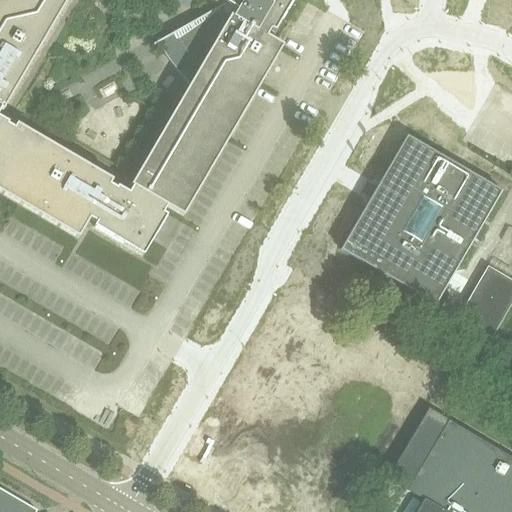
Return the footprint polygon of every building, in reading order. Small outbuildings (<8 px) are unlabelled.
[(0,0),(0,192),(78,239),(89,219),(95,223),(93,227),(142,256),(166,216),(162,214),(166,207),(182,216),(282,46),(266,36),(270,30),(274,32),(292,0),(0,0)] [(501,192),(406,136),(372,194),(364,207),(339,250),(435,306),(437,302),(501,192)] [(456,318),(491,339),(511,302),(511,281),(487,267),(456,318)] [(285,303),(192,463),(249,496),(239,511),(263,511),(267,507),(275,511),(353,511),(427,386),(355,344),(361,333),(343,323),(337,333),(285,303)] [(422,511),(511,511),(511,458),(447,420),(406,491),(427,504),(422,511)] [(0,511),(35,511),(36,511),(14,498),(15,498),(0,489),(0,511)]
